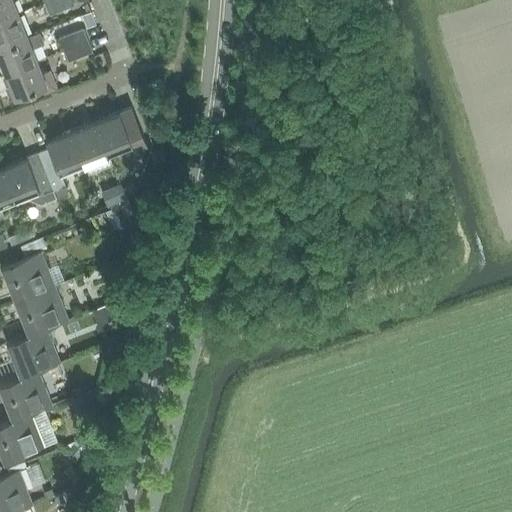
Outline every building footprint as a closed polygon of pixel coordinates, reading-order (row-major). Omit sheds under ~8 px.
[(0,0),(0,20),(18,13),(13,0),(0,0)] [(71,0),(50,0),(45,2),(49,14),(74,4),(71,0)] [(91,11),(81,15),(86,27),(95,23),(91,11)] [(0,47),(28,36),(27,35),(18,13),(0,20),(0,47)] [(83,28),(59,37),(63,49),(87,39),(83,28)] [(27,35),(28,36),(0,47),(0,59),(5,72),(37,59),(32,47),(45,42),(40,30),(27,35)] [(87,39),(63,49),(68,61),(92,51),(87,39)] [(15,96),(40,86),(43,92),(57,87),(50,68),(41,71),(37,59),(5,72),(15,96)] [(94,120),(107,153),(132,143),(134,149),(147,144),(131,106),(119,110),(94,120)] [(83,162),(107,153),(94,120),(70,129),(83,162)] [(60,171),(83,162),(70,129),(46,139),(49,147),(38,152),(53,189),(65,184),(60,171)] [(53,189),(38,152),(2,165),(18,205),(30,200),(42,205),(57,199),(53,189)] [(0,205),(0,204),(15,198),(2,165),(0,165),(0,215),(3,214),(0,205)] [(134,182),(123,187),(124,189),(127,197),(134,194),(137,188),(134,182)] [(124,189),(104,197),(107,205),(127,197),(124,189)] [(12,244),(31,236),(28,228),(9,236),(12,244)] [(15,300),(54,284),(40,251),(1,266),(15,300)] [(28,334),(46,327),(68,318),(54,284),(15,300),(28,334)] [(107,303),(98,307),(101,315),(110,312),(107,303)] [(59,361),(58,357),(46,327),(28,334),(6,342),(20,376),(38,369),(59,361)] [(0,390),(12,418),(29,412),(51,403),(38,369),(20,376),(0,384),(0,390)] [(29,412),(12,418),(0,423),(0,453),(3,462),(42,447),(29,412)] [(73,443),(66,450),(76,458),(82,451),(73,443)] [(11,511),(33,504),(31,501),(19,469),(0,476),(0,511),(8,511),(11,511),(10,511),(11,511)]
